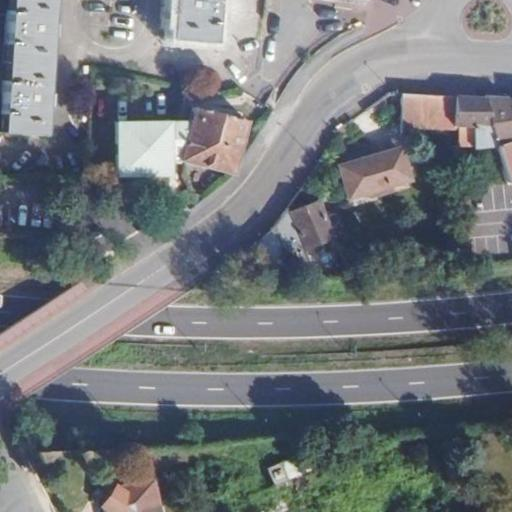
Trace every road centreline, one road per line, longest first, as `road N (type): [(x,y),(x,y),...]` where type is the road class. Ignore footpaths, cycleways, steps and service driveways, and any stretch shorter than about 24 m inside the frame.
road 1 (secondary): [(431,57),(382,61),(341,78),(231,222),(0,378)]
road 2 (primary): [(511,309),(378,322),(194,324),(0,313)]
road 3 (primary): [(0,379),(186,392),(511,376)]
